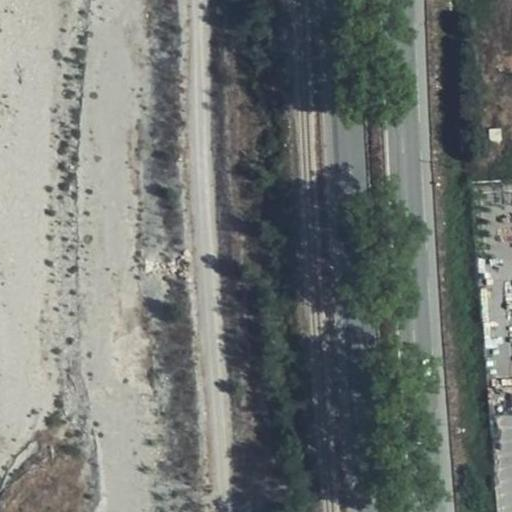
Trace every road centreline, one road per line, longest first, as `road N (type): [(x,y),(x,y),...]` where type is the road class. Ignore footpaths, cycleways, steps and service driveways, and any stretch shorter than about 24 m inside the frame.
road 1 (primary): [(341,0),(374,511)]
road 2 (primary): [(430,511),(398,0)]
road 3 (track): [(204,0),(209,511)]
